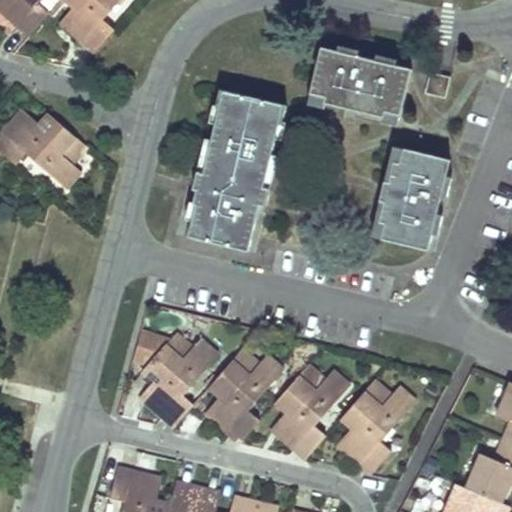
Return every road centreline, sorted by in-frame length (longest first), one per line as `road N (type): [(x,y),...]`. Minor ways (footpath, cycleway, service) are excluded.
road 1 (residential): [(118,251),(438,328)]
road 2 (residential): [(365,511),(345,486),(73,427)]
road 3 (residential): [(438,328),(511,121)]
road 4 (residential): [(504,24),(459,26),(311,0)]
road 5 (residential): [(118,251),(73,427)]
road 6 (residential): [(237,0),(205,16),(182,42),(149,133)]
road 7 (residential): [(149,133),(0,62)]
road 8 (residential): [(149,133),(118,251)]
